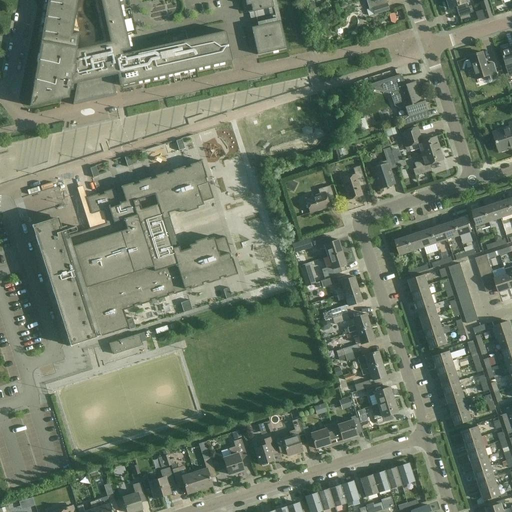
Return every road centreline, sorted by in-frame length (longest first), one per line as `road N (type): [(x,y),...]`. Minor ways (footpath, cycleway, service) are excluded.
road 1 (residential): [(421,438),(358,224),(470,180)]
road 2 (residential): [(192,511),(421,438)]
road 3 (residential): [(470,180),(426,44)]
road 4 (residential): [(234,20),(142,39),(133,0)]
